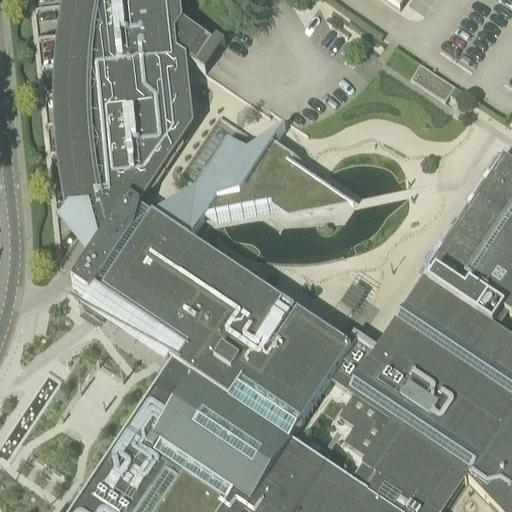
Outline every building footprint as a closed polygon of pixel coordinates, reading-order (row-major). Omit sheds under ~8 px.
[(94,323),(97,327),(99,329),(100,329),(110,313),(182,361),(178,368),(174,365),(168,374),(75,511),(511,511),(511,342),(493,329),(503,314),(511,320),(511,177),(497,168),(428,272),(434,277),(428,286),(424,283),(376,354),(360,342),(352,354),(348,352),(349,351),(346,350),(190,246),(190,245),(204,223),(218,233),(265,223),(286,219),(289,222),(348,209),(291,169),(296,163),(275,149),(286,132),(247,159),(228,146),(196,192),(153,221),(153,222),(141,214),(195,133),(187,65),(200,73),(216,49),(183,27),(180,0),(64,0),(60,24),(55,63),(53,102),(55,140),(59,177),(66,213),(67,218),(89,212),(99,249),(89,264),(78,281),(72,290),(90,301),(91,300),(99,305),(97,308),(88,315),(94,323)] [(391,0),(410,12),(417,0),(391,0)] [(344,39),(335,50),(354,64),(363,53),(344,39)] [(420,68),(410,83),(445,106),(455,91),(420,68)] [(364,298),(352,290),(340,309),(352,317),(364,298)]
